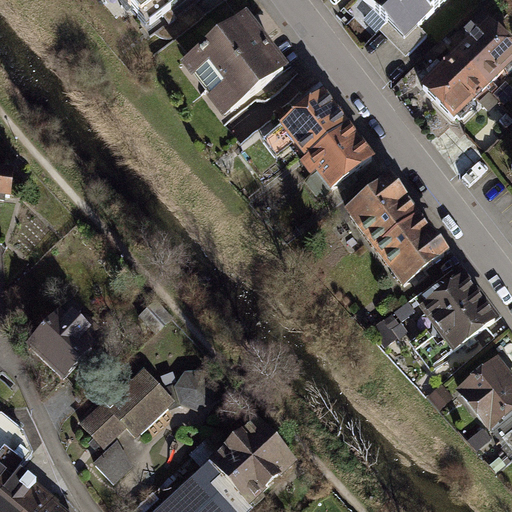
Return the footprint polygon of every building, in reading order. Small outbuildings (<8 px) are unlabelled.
[(128,0),(137,9),(149,0),(128,0)] [(361,0),(399,36),(433,0),(361,0)] [(243,13),(176,64),(220,120),(286,69),(243,13)] [(445,63),(425,83),(459,118),(511,67),(511,44),(489,21),(470,39),(445,63)] [(300,107),(279,122),(330,190),(350,175),(373,158),(321,90),(300,107)] [(2,159),(0,159),(0,201),(16,203),(19,176),(0,174),(2,159)] [(366,193),(344,210),(402,286),(425,268),(447,251),(388,176),(366,193)] [(468,273),(424,307),(463,357),(507,323),(468,273)] [(61,311),(26,349),(65,384),(96,349),(86,339),(92,333),(69,312),(66,316),(61,311)] [(511,375),(498,359),(460,390),(496,434),(511,421),(511,375)] [(84,426),(83,428),(95,441),(92,444),(95,447),(97,449),(100,447),(108,454),(96,466),(114,485),(132,469),(114,439),(125,428),(135,438),(140,434),(142,436),(168,410),(171,413),(181,408),(200,414),(214,404),(214,385),(203,374),(185,373),(175,389),(162,393),(145,375),(111,407),(108,403),(105,406),(106,407),(85,427),(84,426)] [(5,415),(0,420),(0,511),(61,511),(17,476),(35,453),(26,431),(5,415)] [(186,463),(132,511),(254,511),(304,466),(262,418),(198,477),(186,463)]
